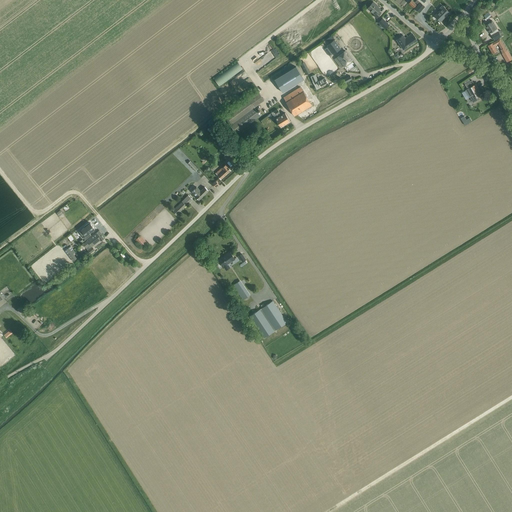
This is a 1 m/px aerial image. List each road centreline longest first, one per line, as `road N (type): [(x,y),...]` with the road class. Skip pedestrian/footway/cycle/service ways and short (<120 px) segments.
road 1 (unclassified): [(0,381),(43,359),(268,150),(394,75),(436,40)]
road 2 (track): [(145,266),(80,197),(64,195),(33,211),(0,171)]
